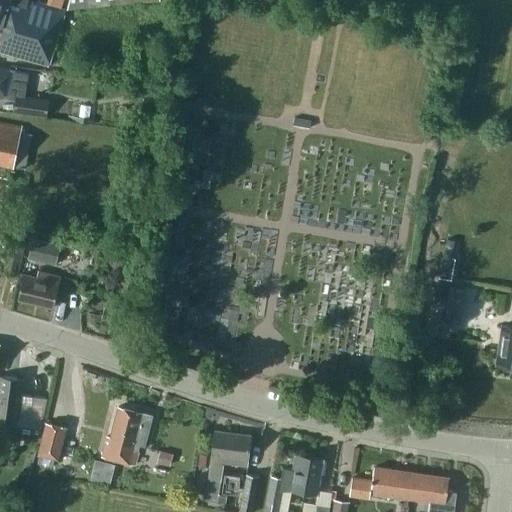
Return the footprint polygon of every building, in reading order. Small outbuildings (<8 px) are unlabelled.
[(0,0),(0,31),(3,32),(0,42),(0,51),(49,67),(66,11),(29,0),(0,0)] [(0,97),(4,98),(10,70),(0,67),(0,97)] [(135,104),(152,106),(154,90),(138,87),(135,104)] [(39,92),(27,90),(26,95),(17,94),(14,112),(47,117),(50,99),(38,97),(39,92)] [(312,121),(295,118),(294,126),(310,129),(312,121)] [(25,124),(0,119),(0,162),(18,166),(25,124)] [(11,237),(8,247),(3,273),(17,276),(25,240),(11,237)] [(33,237),(28,258),(56,265),(61,244),(33,237)] [(455,240),(448,239),(445,255),(443,255),(439,277),(452,280),(456,258),(452,257),(455,240)] [(19,300),(54,308),(60,283),(61,276),(39,271),(38,277),(25,274),(19,300)] [(74,298),(79,277),(66,274),(61,294),(74,298)] [(436,283),(433,299),(445,302),(448,285),(436,283)] [(511,326),(503,325),(497,364),(511,366),(511,326)] [(24,379),(0,375),(0,415),(6,417),(18,418),(22,394),(24,379)] [(22,394),(18,418),(43,422),(48,397),(22,394)] [(140,447),(145,448),(154,415),(119,406),(111,438),(107,437),(102,458),(135,466),(140,447)] [(37,455),(59,460),(67,427),(45,422),(37,455)] [(208,480),(205,499),(209,500),(208,504),(225,507),(228,494),(220,493),(221,482),(222,481),(224,462),(248,466),(252,435),(215,430),(208,479),(208,480)] [(157,462),(171,465),(174,453),(160,449),(157,462)] [(270,478),(264,511),(280,511),(284,489),(293,491),(317,495),(318,490),(324,459),(296,454),(294,469),(283,467),(282,477),(278,477),(270,475),(270,478)] [(408,498),(412,472),(374,467),(372,480),(352,477),(350,495),(370,498),(371,493),(408,498)] [(412,472),(408,498),(430,501),(428,511),(454,511),(457,492),(447,491),(449,478),(412,472)] [(252,511),(259,476),(247,473),(240,511),(244,511),(252,511)] [(348,511),(350,501),(335,499),(332,511),(348,511)] [(304,502),(302,511),(316,511),(318,504),(316,504),(304,502)] [(318,504),(316,511),(329,511),(331,505),(318,503),(318,504)]
